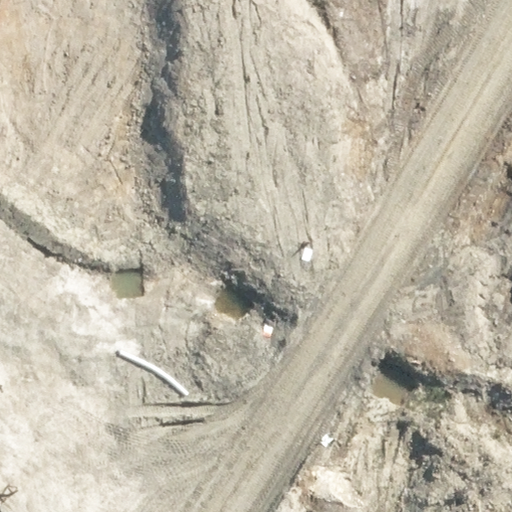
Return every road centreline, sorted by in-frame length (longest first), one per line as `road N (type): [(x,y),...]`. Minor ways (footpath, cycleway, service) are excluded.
road 1 (track): [(0,444),(248,362),(511,136)]
road 2 (trunk): [(76,511),(197,191),(255,0)]
road 3 (trunk): [(350,0),(302,163),(176,511)]
road 4 (track): [(0,305),(15,271),(53,0)]
